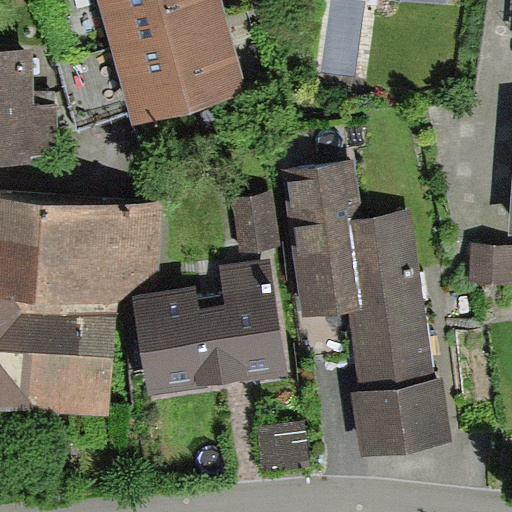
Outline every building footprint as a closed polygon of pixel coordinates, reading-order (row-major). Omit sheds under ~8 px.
[(101,0),(134,108),(244,76),(220,0),(101,0)] [(0,146),(38,147),(38,129),(56,129),(56,98),(38,97),(39,41),(0,40),(0,146)] [(359,212),(351,154),(286,163),(308,311),(349,305),(359,303),(346,214),(359,212)] [(0,392),(103,397),(116,283),(151,258),(158,192),(0,182),(0,392)] [(349,305),(360,382),(348,384),(357,445),(448,432),(439,371),(431,372),(408,205),(359,212),(346,214),(359,303),(349,305)] [(153,386),(286,365),(268,256),(220,263),(222,276),(137,290),(153,386)] [(266,466),(307,456),(298,416),(257,426),(266,466)]
